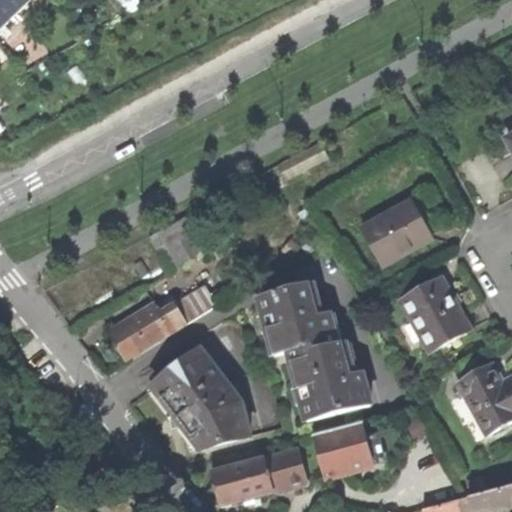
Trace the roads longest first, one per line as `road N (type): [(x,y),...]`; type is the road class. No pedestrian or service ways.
road 1 (residential): [(0,198),(372,0)]
road 2 (unknown): [(99,396),(264,277),(309,260),(335,273),(387,387)]
road 3 (residential): [(186,511),(0,265)]
